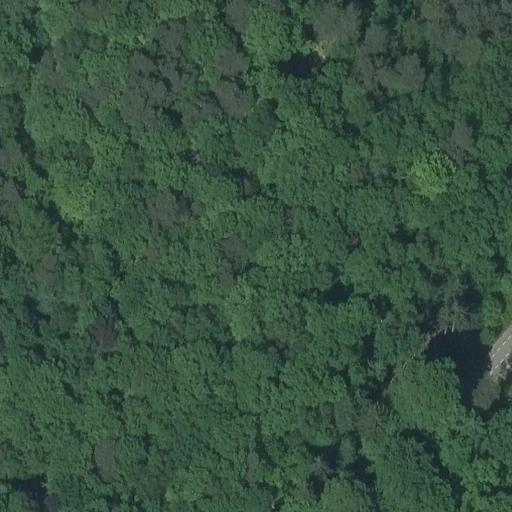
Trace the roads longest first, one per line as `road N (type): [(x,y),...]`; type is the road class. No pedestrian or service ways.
road 1 (track): [(497,272),(488,258),(482,188),(426,130),(315,63),(304,35),(308,0)]
road 2 (unclassified): [(363,511),(511,341)]
